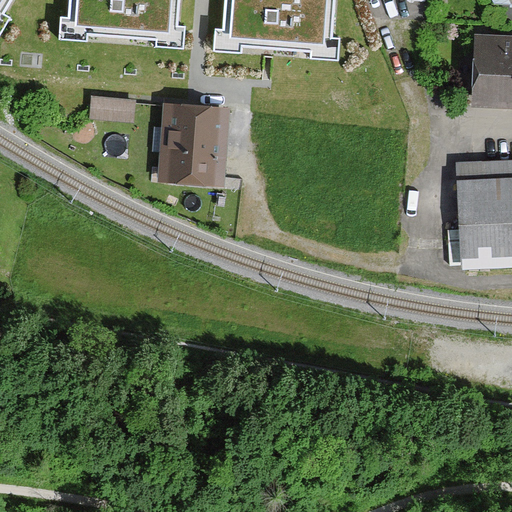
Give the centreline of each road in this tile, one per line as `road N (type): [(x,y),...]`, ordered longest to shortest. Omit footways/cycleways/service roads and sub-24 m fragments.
road 1 (unknown): [(366,0),(381,47),(427,111),(447,125),(511,130)]
road 2 (track): [(0,487),(140,511)]
road 3 (track): [(511,486),(459,488),(380,511)]
